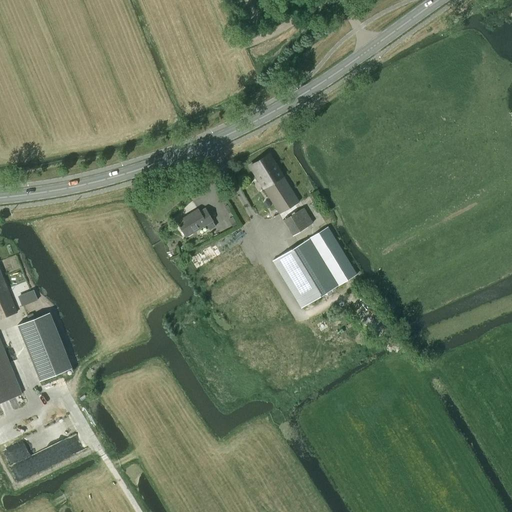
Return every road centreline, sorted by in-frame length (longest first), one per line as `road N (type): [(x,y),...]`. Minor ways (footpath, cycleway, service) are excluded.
road 1 (primary): [(0,199),(87,185),(214,142),(367,51)]
road 2 (track): [(302,317),(361,295),(494,511)]
